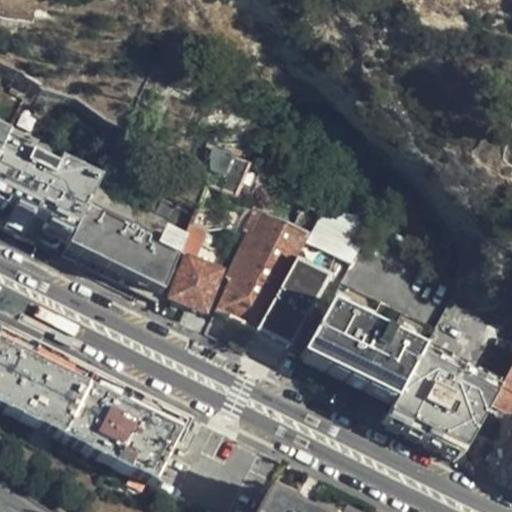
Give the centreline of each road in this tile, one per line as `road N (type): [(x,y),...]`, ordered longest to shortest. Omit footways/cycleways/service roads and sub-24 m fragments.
road 1 (secondary): [(496,511),(0,266)]
road 2 (secondary): [(0,292),(441,511)]
